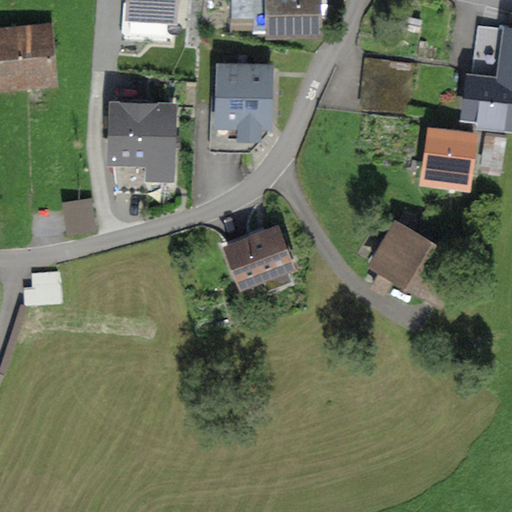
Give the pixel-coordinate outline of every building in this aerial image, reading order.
[(174,0),(127,0),(124,38),(171,42),(174,0)] [(232,0),(232,30),(316,30),(316,19),(327,19),(326,0),(232,0)] [(52,25),(0,28),(0,89),(55,85),(52,25)] [(511,32),(480,28),(472,96),(469,122),(511,127),(511,32)] [(414,65),(371,59),(363,109),(406,115),(414,65)] [(274,70),(217,70),(218,137),(274,137),(274,70)] [(176,106),(115,106),(114,156),(114,183),(175,183),(176,106)] [(473,138),(430,132),(423,183),(466,188),(473,138)] [(503,139),(487,137),(482,167),(498,170),(503,139)] [(91,203),(66,207),(70,233),(94,230),(91,203)] [(449,254),(397,224),(373,265),(439,303),(454,277),(440,270),(449,254)] [(277,229),(227,248),(241,285),(291,267),(277,229)] [(60,271),(34,273),(35,290),(26,290),(27,306),(62,304),(60,271)] [(237,305),(229,308),(233,323),(242,321),(237,305)]
